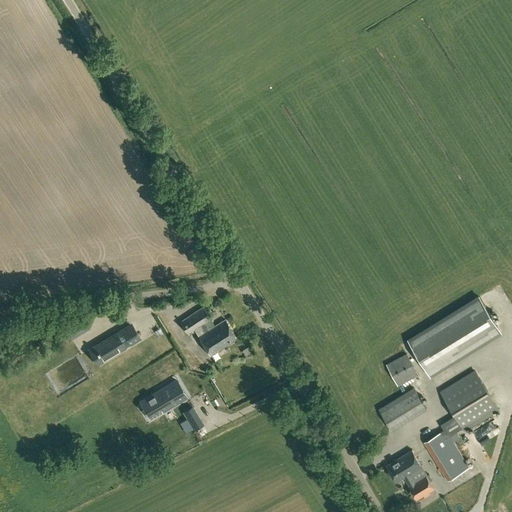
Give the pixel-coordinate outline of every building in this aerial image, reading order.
[(409,341),(429,374),(501,330),(480,297),(409,341)] [(194,329),(210,355),(237,338),(225,319),(214,325),(203,307),(180,321),(187,333),(194,329)] [(89,327),(82,316),(69,324),(76,335),(89,327)] [(117,333),(95,346),(95,347),(97,350),(96,351),(98,354),(99,353),(103,360),(140,337),(139,337),(133,326),(118,335),(117,333)] [(161,340),(169,336),(164,328),(157,332),(161,340)] [(386,364),(397,385),(417,374),(406,354),(386,364)] [(50,380),(59,397),(97,377),(85,355),(78,359),(81,364),(50,380)] [(456,416),(441,424),(444,429),(424,442),(447,480),(469,467),(453,441),(460,437),(456,431),(462,427),(464,430),(499,409),(474,369),(440,391),(456,416)] [(141,401),(149,415),(160,408),(162,411),(172,405),(171,404),(177,401),(178,402),(186,397),(176,380),(168,385),(168,386),(163,389),(162,388),(141,401)] [(379,409),(392,429),(426,408),(413,387),(379,409)] [(191,423),(195,429),(202,424),(199,419),(192,407),(184,412),(191,423)] [(498,423),(479,430),(482,437),(500,429),(498,423)] [(409,486),(416,499),(434,488),(426,475),(427,475),(412,449),(386,466),(396,482),(404,477),(409,486)]
